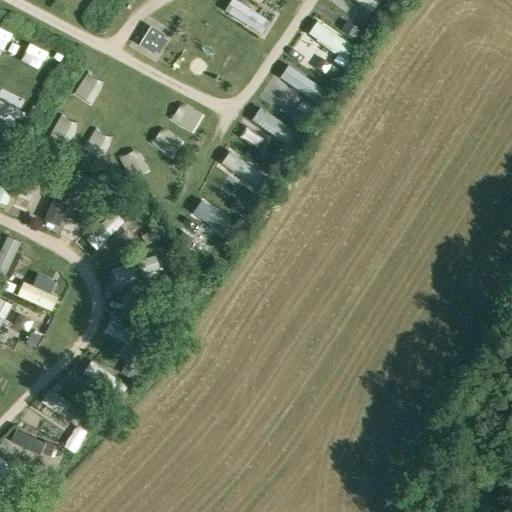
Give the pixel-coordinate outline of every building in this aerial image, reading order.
[(361,31),(346,21),(341,30),(355,40),(361,31)] [(354,48),(318,23),(309,36),(345,61),(354,48)] [(162,34),(150,27),(140,43),(152,50),(162,34)] [(341,66),(335,62),(329,71),(335,75),(341,66)] [(295,108),(288,117),(298,124),(305,114),(295,108)] [(270,173),(279,161),(268,153),(259,165),(270,173)] [(21,201),(29,166),(16,162),(7,198),(21,201)] [(70,182),(59,210),(71,214),(81,187),(70,182)] [(246,205),(238,199),(231,208),(239,214),(246,205)] [(107,252),(136,224),(125,212),(96,240),(107,252)] [(194,239),(184,232),(179,239),(189,246),(194,239)] [(3,279),(0,285),(0,288),(7,292),(12,283),(3,279)] [(165,283),(169,296),(178,294),(174,281),(165,283)] [(123,378),(114,390),(130,402),(139,390),(123,378)] [(80,436),(88,425),(56,403),(49,414),(80,436)]
